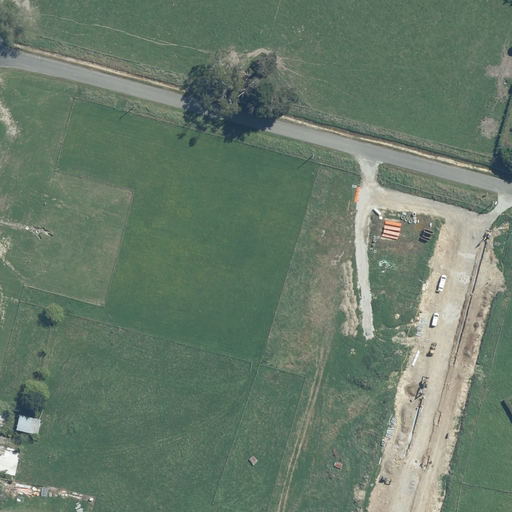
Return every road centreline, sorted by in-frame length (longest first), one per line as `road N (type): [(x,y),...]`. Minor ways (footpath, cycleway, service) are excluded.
road 1 (unknown): [(63,511),(112,336),(424,421)]
road 2 (residential): [(0,50),(487,183)]
road 3 (residential): [(487,183),(400,511)]
